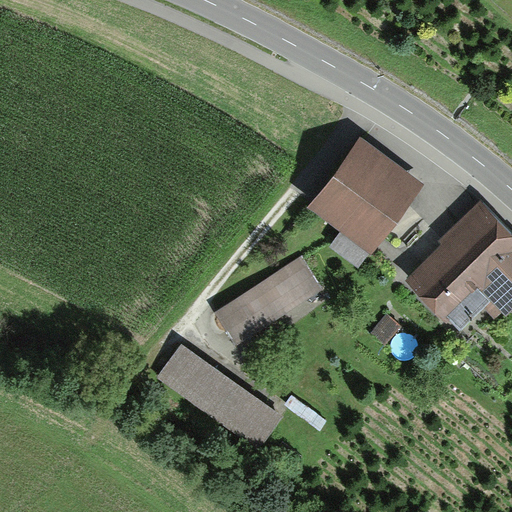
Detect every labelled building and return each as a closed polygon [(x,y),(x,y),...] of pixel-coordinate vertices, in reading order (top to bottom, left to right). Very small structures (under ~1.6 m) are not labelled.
[(417,187),(357,138),(311,195),(343,221),(333,233),(361,256),(417,187)] [(511,291),(511,238),(480,208),(411,279),(455,322),(479,297),(493,311),(511,291)] [(232,338),(314,286),(296,257),(214,309),(232,338)] [(395,324),(381,306),(361,322),(376,340),(395,324)] [(273,411),(178,343),(155,374),(251,442),(273,411)] [(288,392),(279,402),(307,426),(316,415),(288,392)]
